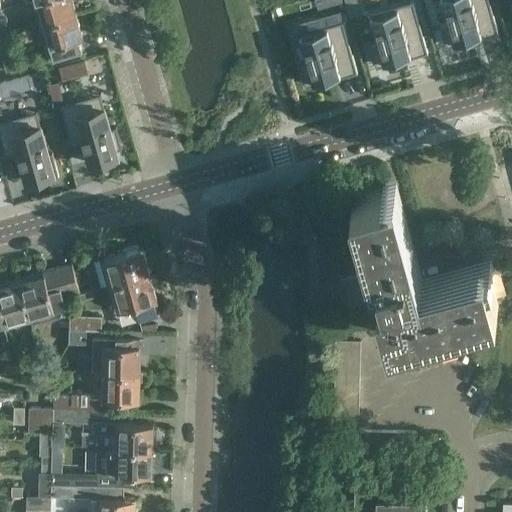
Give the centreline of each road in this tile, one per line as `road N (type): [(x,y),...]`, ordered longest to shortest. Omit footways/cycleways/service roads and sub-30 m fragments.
road 1 (residential): [(511,92),(176,186)]
road 2 (residential): [(200,511),(206,300),(176,186)]
road 3 (residential): [(176,186),(126,0)]
road 4 (residential): [(176,186),(0,235)]
